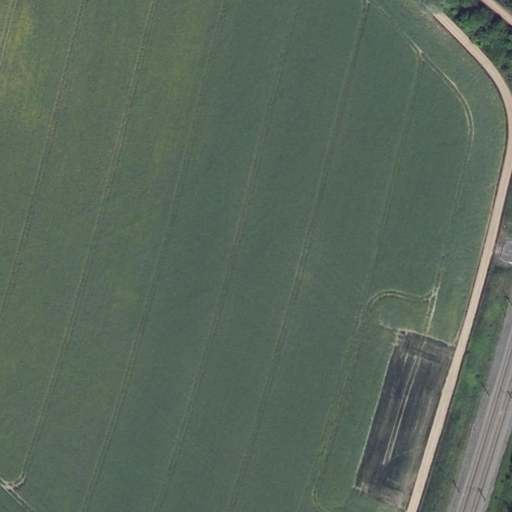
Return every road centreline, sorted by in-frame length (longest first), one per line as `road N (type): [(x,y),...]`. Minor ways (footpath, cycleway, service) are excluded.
road 1 (track): [(511,146),(408,511)]
road 2 (track): [(427,0),(486,61),(511,107)]
